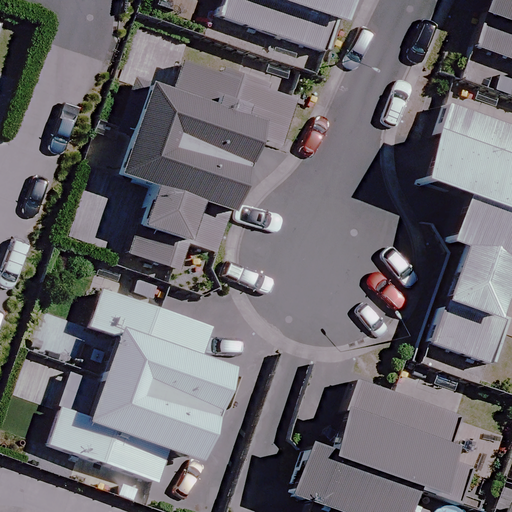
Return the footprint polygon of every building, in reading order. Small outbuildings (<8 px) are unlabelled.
[(343,0),(214,0),(207,23),(324,62),(343,0)] [(511,0),(477,0),(458,64),(511,80),(511,0)] [(176,280),(180,267),(205,276),(248,153),(269,160),(289,101),(177,62),(167,90),(141,81),(102,193),(128,202),(118,231),(128,234),(119,260),(176,280)] [(511,300),(509,299),(511,290),(511,127),(439,101),(410,182),(454,197),(438,243),(452,248),(420,341),(486,365),(502,319),(511,322),(511,300)] [(84,330),(113,339),(90,415),(58,405),(45,448),(154,482),(164,450),(202,462),(232,368),(202,359),(212,328),(96,292),(84,330)] [(456,414),(351,378),(327,445),(301,436),(282,488),(307,497),(301,511),(395,511),(406,483),(452,499),(465,463),(441,455),(456,414)]
